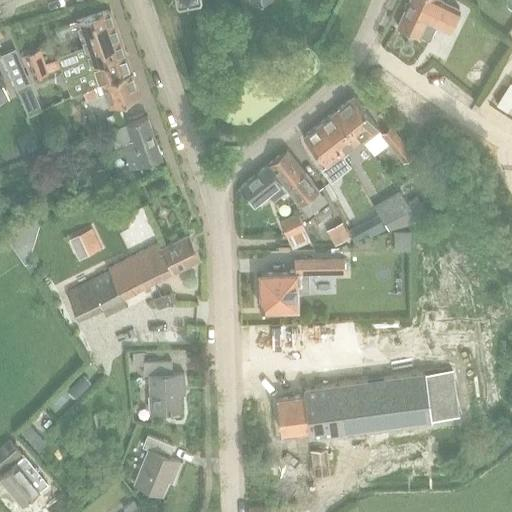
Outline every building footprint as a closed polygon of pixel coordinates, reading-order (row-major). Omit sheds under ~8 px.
[(408,0),(396,24),(417,34),(428,40),(436,24),(448,30),(459,8),(442,0),(408,0)] [(126,53),(110,8),(70,22),(72,27),(78,25),(85,45),(58,54),(65,75),(92,66),(92,64),(126,53)] [(29,82),(14,48),(1,54),(16,88),(29,83),(29,82)] [(98,83),(132,71),(126,53),(92,64),(92,66),(65,75),(72,94),(82,90),(98,83)] [(43,60),(26,66),(31,77),(47,72),(43,60)] [(511,71),(504,68),(492,96),(511,104),(511,71)] [(140,95),(132,71),(98,83),(82,90),(86,99),(98,94),(105,92),(109,106),(140,95)] [(62,88),(51,93),(56,106),(68,101),(62,88)] [(379,128),(353,95),(337,108),(363,140),(379,128)] [(367,145),(363,140),(337,108),(318,122),(344,156),(347,153),(345,149),(355,141),(361,149),(367,145)] [(161,157),(147,115),(109,128),(114,144),(121,142),(130,168),(161,157)] [(344,156),(318,122),(302,135),(325,165),(338,155),(340,158),(344,156)] [(390,124),(380,131),(403,160),(412,153),(390,124)] [(318,189),(286,148),(267,163),(287,189),(289,193),(290,193),(299,204),(318,189)] [(101,163),(73,174),(83,199),(98,192),(97,188),(109,183),(101,163)] [(287,189),(267,163),(238,186),(252,204),(267,193),(273,200),(280,195),(283,198),(289,193),(287,189)] [(333,176),(323,181),(331,195),(340,189),(333,176)] [(398,188),(373,202),(387,228),(417,219),(398,188)] [(298,212),(280,220),(286,235),(304,226),(298,212)] [(327,233),(344,228),(340,212),(323,216),(327,233)] [(376,212),(360,220),(367,232),(368,235),(384,226),(376,212)] [(124,218),(114,223),(118,230),(127,226),(124,218)] [(37,219),(5,232),(24,263),(28,261),(39,222),(37,219)] [(360,220),(348,227),(354,239),(367,232),(360,220)] [(101,247),(91,227),(78,233),(88,254),(101,247)] [(409,230),(392,230),(392,248),(409,248),(409,230)] [(79,317),(200,258),(189,233),(161,247),(158,242),(108,266),(110,269),(67,290),(79,317)] [(294,271),(260,272),(261,307),(296,306),(296,291),(308,290),(308,272),(344,271),(344,257),(320,258),(294,258),(294,271)] [(172,291),(164,294),(168,304),(176,301),(172,291)] [(360,333),(409,330),(407,308),(358,311),(360,333)] [(337,334),(346,334),(347,314),(338,313),(337,334)] [(143,351),(133,351),(133,362),(143,362),(143,361),(143,351)] [(143,373),(149,373),(150,410),(181,410),(180,387),(184,386),(183,372),(171,372),(171,360),(143,361),(143,362),(143,373)] [(305,394),(276,398),(281,431),(309,427),(310,434),(404,422),(398,375),(304,388),(305,394)] [(142,446),(148,448),(134,483),(162,494),(171,473),(174,474),(180,460),(168,456),(173,444),(147,434),(142,446)] [(9,439),(0,446),(0,469),(21,452),(9,439)] [(0,477),(22,504),(39,490),(35,484),(42,478),(24,455),(0,475),(0,477)] [(313,464),(313,460),(289,464),(295,507),(318,504),(318,500),(327,499),(323,463),(313,464)] [(126,511),(142,511),(133,499),(123,507),(126,511)]
